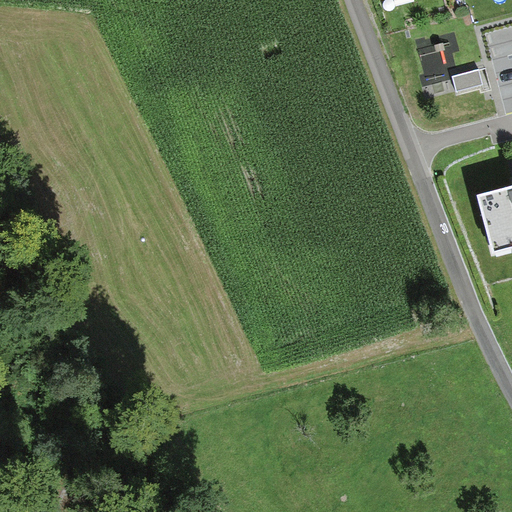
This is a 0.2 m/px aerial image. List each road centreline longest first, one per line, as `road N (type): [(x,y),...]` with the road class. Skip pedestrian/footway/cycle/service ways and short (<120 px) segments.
road 1 (residential): [(511,397),(469,314),(409,156)]
road 2 (residential): [(409,156),(350,0)]
